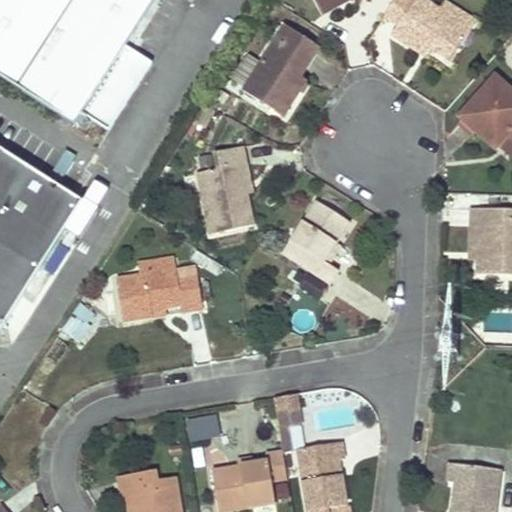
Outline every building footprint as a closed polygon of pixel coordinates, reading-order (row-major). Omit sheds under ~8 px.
[(0,0),(0,80),(72,127),(80,115),(107,132),(151,64),(124,47),(153,0),(0,0)] [(312,0),(320,15),(350,0),(312,0)] [(395,0),(383,19),(397,27),(391,36),(419,54),(425,47),(432,52),(451,64),(471,34),(444,16),(419,0),(395,0)] [(449,8),(444,16),(471,34),(476,26),(449,8)] [(282,29),(240,94),(266,110),(271,102),(284,110),(301,83),(296,79),(315,50),(282,29)] [(425,47),(419,54),(427,60),(432,52),(425,47)] [(511,93),(496,79),(460,119),(496,151),(507,138),(511,141),(511,93)] [(271,102),(266,110),(278,118),(284,110),(271,102)] [(215,169),(194,173),(207,233),(251,224),(245,194),(238,163),(245,162),(242,147),(212,153),(215,169)] [(0,151),(0,326),(81,202),(0,151)] [(238,163),(245,194),(252,192),(245,162),(238,163)] [(315,200),(280,254),(300,267),(326,284),(335,270),(328,265),(322,261),(335,242),(348,222),(315,200)] [(511,212),(470,211),(470,228),(477,228),(476,260),(476,275),(511,276),(511,212)] [(469,260),(476,260),(477,228),(470,228),(469,260)] [(335,242),(322,261),(328,265),(340,246),(335,242)] [(114,277),(121,323),(155,318),(154,311),(165,310),(180,307),(181,313),(201,310),(195,275),(177,278),(174,267),(114,277)] [(300,267),(292,279),(319,296),(326,284),(300,267)] [(62,329),(79,341),(98,314),(81,302),(62,329)] [(154,311),(155,318),(165,316),(165,310),(154,311)] [(280,427),(305,422),(298,391),(273,397),(280,427)] [(217,410),(185,418),(191,441),(223,434),(217,410)] [(299,451),(308,511),(325,511),(345,509),(340,479),(335,480),(333,463),(339,463),(345,462),(343,445),(299,451)] [(210,468),(217,511),(273,503),(270,482),(287,479),(282,449),(264,452),(265,459),(252,461),(237,464),(210,468)] [(236,458),(237,464),(252,461),(251,456),(236,458)] [(451,511),(493,511),(500,469),(445,462),(443,481),(451,481),(446,511),(451,511)] [(122,478),(125,499),(128,499),(137,497),(138,511),(182,511),(177,477),(159,480),(158,472),(122,478)] [(128,499),(129,511),(138,511),(137,497),(128,499)]
